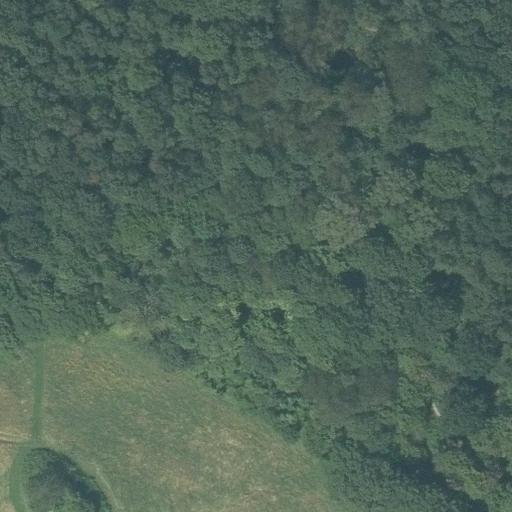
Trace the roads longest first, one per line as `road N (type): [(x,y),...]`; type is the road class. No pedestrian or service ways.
road 1 (track): [(511,477),(460,438),(344,275),(0,144)]
road 2 (track): [(511,88),(393,44),(322,0)]
